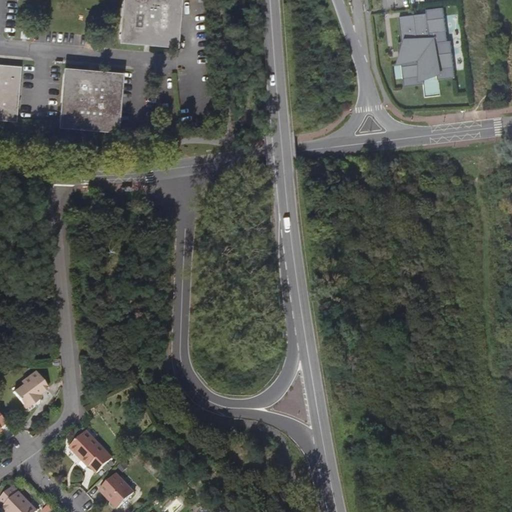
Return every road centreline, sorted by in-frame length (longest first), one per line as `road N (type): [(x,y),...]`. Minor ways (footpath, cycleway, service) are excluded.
road 1 (unclassified): [(224,0),(228,143),(75,150),(0,143)]
road 2 (residential): [(57,176),(72,406),(65,422),(23,452)]
road 3 (secondary): [(288,236),(332,504)]
road 4 (residential): [(231,409),(197,396),(178,368),(181,168)]
road 5 (secondary): [(269,0),(288,236)]
road 6 (residential): [(288,236),(288,371),(267,398),(231,409)]
road 7 (unclassified): [(335,147),(181,168)]
road 8 (residential): [(231,409),(304,438),(332,504)]
road 9 (residential): [(181,168),(57,176)]
